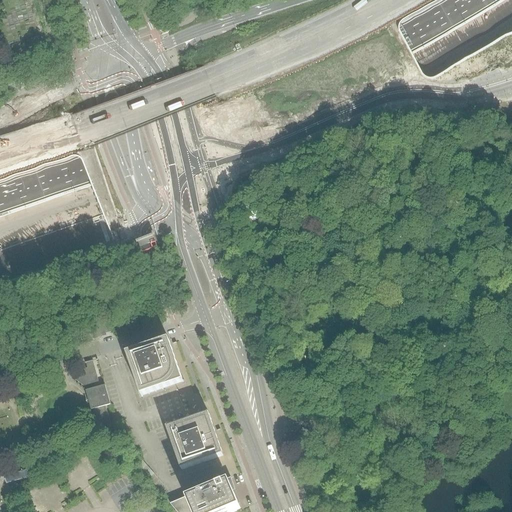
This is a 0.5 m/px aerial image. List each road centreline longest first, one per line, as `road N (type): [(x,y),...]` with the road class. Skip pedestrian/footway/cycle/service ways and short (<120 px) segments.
road 1 (trunk): [(0,232),(355,95),(511,11)]
road 2 (trunk): [(467,0),(323,72),(0,195)]
road 3 (secondary): [(231,314),(148,88)]
road 4 (secondary): [(126,105),(204,321)]
road 5 (residential): [(0,378),(204,321)]
road 6 (secondary): [(292,511),(231,314)]
road 7 (secondary): [(204,321),(281,511)]
road 8 (secondary): [(0,148),(126,105)]
road 9 (secondary): [(120,90),(0,136)]
